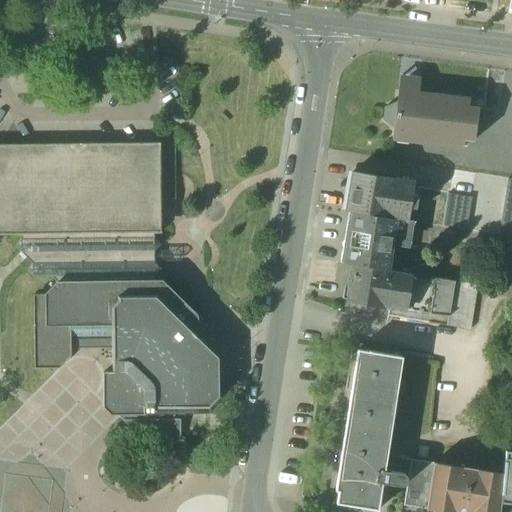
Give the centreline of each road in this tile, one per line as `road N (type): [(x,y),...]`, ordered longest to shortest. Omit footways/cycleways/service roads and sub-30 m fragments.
road 1 (tertiary): [(254,511),(325,19)]
road 2 (tertiary): [(511,42),(325,19)]
road 3 (tertiary): [(325,19),(192,0)]
